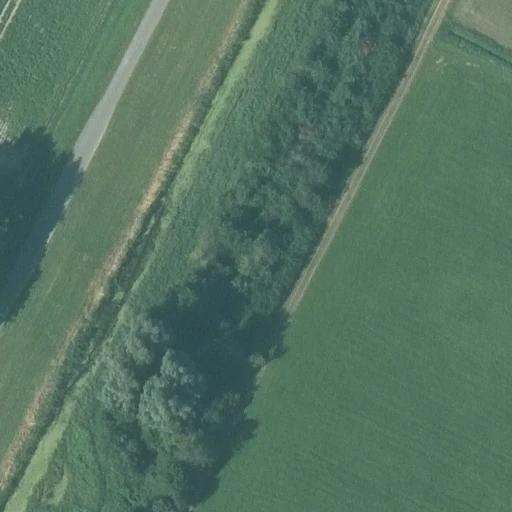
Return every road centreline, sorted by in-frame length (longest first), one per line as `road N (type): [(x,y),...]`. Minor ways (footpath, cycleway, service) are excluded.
road 1 (track): [(441,0),(179,511)]
road 2 (track): [(107,511),(96,434),(101,413),(316,0)]
road 3 (unclassified): [(0,315),(161,0)]
